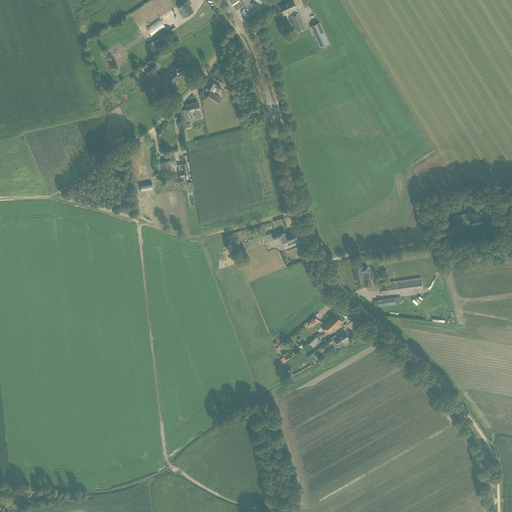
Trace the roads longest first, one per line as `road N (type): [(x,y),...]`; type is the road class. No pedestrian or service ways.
road 1 (tertiary): [(492,511),(489,464),(464,422),(325,274),(275,123)]
road 2 (track): [(271,511),(199,487),(168,464),(145,348),(142,221)]
road 3 (track): [(0,198),(64,197),(182,237),(298,210)]
road 4 (unclassified): [(148,133),(241,24)]
